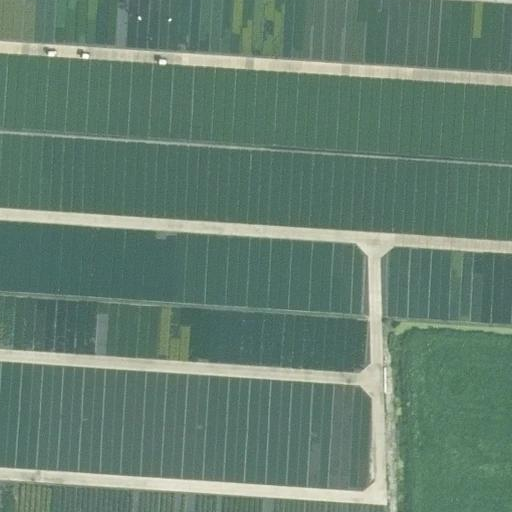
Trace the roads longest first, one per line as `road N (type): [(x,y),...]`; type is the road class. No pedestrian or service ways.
road 1 (track): [(0,355),(375,381),(380,499),(0,473)]
road 2 (track): [(511,247),(0,213)]
road 3 (track): [(0,46),(511,80)]
road 4 (track): [(375,381),(374,238)]
